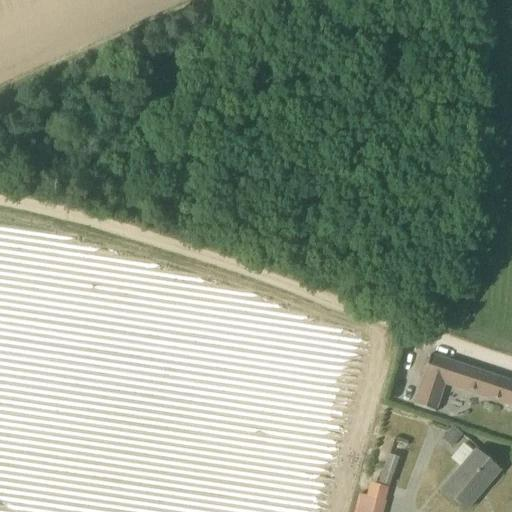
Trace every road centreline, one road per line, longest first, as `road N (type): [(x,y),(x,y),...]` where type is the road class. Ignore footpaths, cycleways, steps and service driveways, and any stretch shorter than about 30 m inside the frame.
road 1 (track): [(0,198),(264,277),(511,365)]
road 2 (track): [(0,107),(228,0)]
